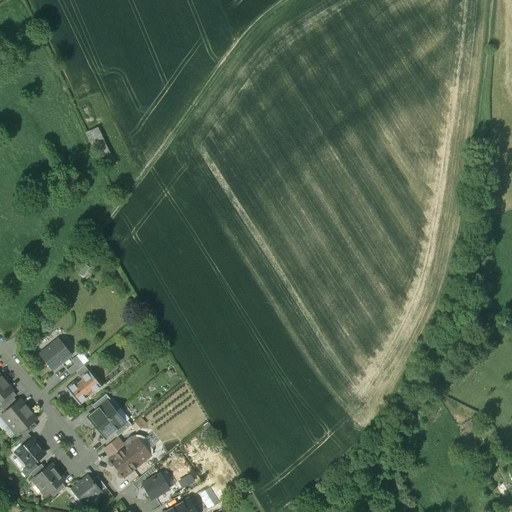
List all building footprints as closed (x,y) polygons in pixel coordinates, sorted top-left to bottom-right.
[(109,154),(98,128),(83,134),(94,159),(109,154)] [(58,339),(39,354),(52,371),(71,355),(58,339)] [(84,366),(76,356),(71,360),(74,364),(67,370),(71,376),(75,372),(84,366)] [(88,371),(84,366),(75,372),(80,378),(88,371)] [(101,386),(88,371),(80,378),(82,380),(76,385),(74,382),(66,389),(68,391),(69,390),(77,400),(76,401),(79,404),(87,398),(84,394),(89,389),(93,393),(101,386)] [(4,381),(0,384),(0,400),(12,391),(12,390),(4,381)] [(12,391),(0,400),(0,402),(2,406),(13,397),(16,395),(12,391)] [(105,394),(92,405),(95,410),(106,401),(107,401),(109,399),(105,394)] [(2,406),(0,407),(0,408),(3,413),(17,402),(13,397),(2,406)] [(3,413),(0,415),(8,425),(28,409),(20,399),(17,402),(3,413)] [(95,410),(87,417),(92,423),(93,422),(97,427),(115,412),(107,401),(106,401),(95,410)] [(36,419),(28,409),(8,425),(16,435),(19,432),(33,421),(36,419)] [(115,412),(97,427),(101,431),(100,433),(105,439),(113,432),(124,423),(124,422),(115,412)] [(124,423),(113,432),(117,436),(131,425),(127,420),(124,422),(124,423)] [(33,421),(19,432),(23,437),(27,433),(36,426),(33,421)] [(211,427),(208,421),(204,425),(202,437),(210,438),(211,427)] [(23,437),(18,441),(22,446),(32,438),(27,433),(23,437)] [(130,438),(128,439),(126,441),(124,444),(123,446),(122,449),(112,457),(108,460),(107,461),(107,463),(107,464),(108,465),(109,466),(111,466),(112,466),(113,465),(114,466),(115,465),(119,469),(118,470),(118,471),(117,472),(116,473),(116,475),(116,476),(117,477),(118,478),(119,478),(121,478),(122,478),(148,457),(149,455),(151,453),(151,451),(151,448),(147,443),(144,439),(140,437),(136,436),(134,436),(132,437),(130,438)] [(44,453),(32,438),(22,446),(15,452),(27,467),(28,467),(34,462),(44,453)] [(116,438),(104,448),(112,457),(122,449),(123,446),(116,438)] [(34,462),(28,467),(27,467),(21,472),(25,477),(30,473),(38,467),(34,462)] [(45,468),(41,464),(38,467),(30,473),(34,478),(45,468)] [(52,466),(49,465),(45,468),(34,478),(35,480),(35,483),(42,491),(45,491),(46,494),(51,490),(61,482),(62,481),(62,478),(60,476),(57,476),(54,471),(54,468),(52,466)] [(168,489),(159,474),(142,484),(151,499),(154,496),(168,489)] [(181,489),(194,482),(190,474),(177,481),(181,489)] [(88,476),(71,489),(84,504),(100,491),(91,480),(88,476)] [(105,487),(96,476),(91,480),(100,491),(105,487)] [(61,482),(51,490),(55,495),(65,486),(61,482)] [(168,489),(154,496),(161,507),(171,501),(170,498),(172,496),(168,489)] [(188,498),(164,511),(191,511),(189,509),(193,507),(188,498)]
